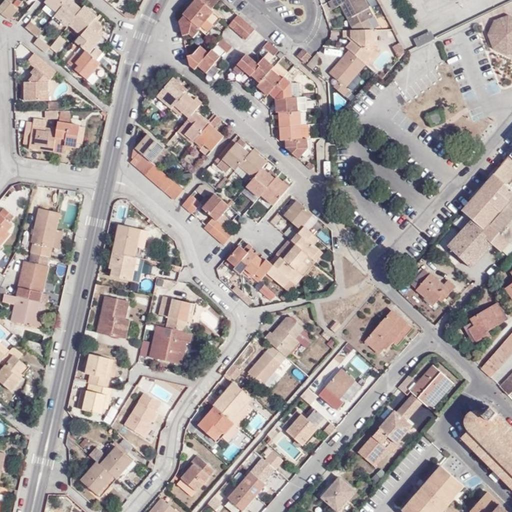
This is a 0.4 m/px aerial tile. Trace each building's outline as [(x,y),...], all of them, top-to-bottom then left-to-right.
[(8,0),(5,0),(0,6),(0,11),(2,13),(11,2),(8,0)] [(46,0),(45,2),(57,13),(68,0),(46,0)] [(63,23),(68,27),(69,25),(82,9),(71,0),(68,0),(57,13),(52,19),(60,26),(63,23)] [(214,13),(215,12),(211,9),(206,4),(201,0),(195,0),(191,6),(215,26),(221,19),(214,13)] [(211,9),(218,0),(209,0),(206,4),(211,9)] [(366,10),(369,8),(365,0),(331,0),(329,1),(333,9),(341,5),(344,3),(348,11),(345,13),(354,30),(373,29),(375,29),(368,18),(370,17),(366,10)] [(11,2),(2,13),(7,17),(16,7),(11,2)] [(82,9),(69,25),(82,35),(95,20),(98,16),(85,5),(82,9)] [(201,29),(207,34),(215,26),(191,6),(183,14),(184,16),(201,29)] [(103,14),(101,12),(98,16),(95,20),(97,21),(103,14)] [(237,14),(228,25),(234,30),(243,19),(237,14)] [(184,16),(180,20),(184,35),(188,34),(193,38),(201,29),(184,16)] [(511,16),(509,16),(495,21),(489,35),(495,49),(509,55),(511,53),(511,16)] [(243,19),(234,30),(240,35),(249,25),(243,19)] [(101,28),(103,26),(97,21),(95,20),(82,35),(76,42),(87,51),(96,59),(103,52),(98,48),(95,46),(102,37),(101,37),(97,33),(101,28)] [(42,31),(30,21),(26,27),(37,36),(42,31)] [(245,40),(255,29),(249,25),(240,35),(245,40)] [(373,29),(354,30),(343,30),(343,38),(352,38),(352,41),(351,41),(345,47),(349,50),(364,63),(375,50),(373,49),(373,45),(373,29)] [(66,41),(60,36),(50,47),(56,52),(66,41)] [(39,37),(34,43),(46,52),(50,47),(39,37)] [(98,48),(105,40),(102,37),(95,46),(98,48)] [(232,47),(222,38),(219,41),(217,44),(227,53),(232,47)] [(274,56),(279,50),(268,41),(263,47),(274,56)] [(393,46),(400,58),(405,52),(400,42),(393,46)] [(227,53),(217,44),(209,53),(198,66),(206,73),(221,56),(223,58),(227,53)] [(201,46),(193,54),(188,56),(190,65),(195,69),(198,66),(209,53),(201,46)] [(269,62),(274,56),(263,47),(258,52),(264,58),(269,62)] [(297,55),(305,63),(310,56),(303,49),(297,55)] [(365,64),(364,63),(349,50),(330,72),(338,80),(333,86),(344,96),(349,89),(346,86),(365,64)] [(68,63),(88,79),(101,63),(96,59),(87,51),(83,56),(77,52),(68,63)] [(48,84),(58,73),(35,53),(28,62),(35,69),(32,73),(35,76),(28,84),(25,81),(24,100),(48,101),(48,84)] [(259,64),(247,54),(237,65),(250,77),(251,76),(260,66),(259,64)] [(274,67),(269,62),(264,58),(259,64),(260,66),(251,76),(260,83),(272,69),(274,67)] [(288,72),(278,63),(274,67),(272,69),(282,79),(284,77),(288,72)] [(282,79),(272,69),(260,83),(257,87),(267,96),(269,94),(282,79)] [(32,73),(25,81),(28,84),(35,76),(32,73)] [(173,77),(157,97),(158,97),(171,109),(172,108),(186,92),(188,90),(173,77)] [(292,83),(284,77),(282,79),(269,94),(273,98),(276,98),(292,98),(292,83)] [(300,96),(299,83),(292,83),(292,98),(298,97),(300,97),(300,96)] [(200,106),(194,100),(186,92),(172,108),(180,116),(181,116),(183,114),(189,118),(195,111),(200,106)] [(156,100),(169,112),(170,111),(171,109),(158,97),(156,100)] [(203,103),(197,97),(194,100),(200,106),(203,103)] [(298,97),(292,98),(276,98),(276,112),(280,112),(299,111),(298,97)] [(172,108),(171,109),(170,111),(178,118),(180,116),(172,108)] [(440,110),(427,115),(431,126),(444,121),(440,110)] [(189,118),(178,131),(184,136),(186,134),(195,141),(210,124),(195,111),(189,118)] [(302,125),(301,111),(299,111),(280,112),(280,126),(302,125)] [(222,120),(217,116),(212,121),(210,124),(214,128),(222,120)] [(47,120),(34,118),(33,122),(33,126),(46,128),(47,120)] [(30,142),(29,148),(54,152),(57,130),(46,128),(33,126),(33,122),(27,122),(25,135),(31,136),(30,142)] [(58,122),(58,126),(57,130),(54,152),(54,153),(64,154),(65,149),(65,147),(72,148),(77,148),(77,147),(80,126),(80,125),(58,122)] [(212,151),(224,137),(214,128),(210,124),(195,141),(202,148),(205,144),(212,151)] [(280,126),(281,140),(286,140),(303,139),(302,125),(280,126)] [(85,127),(80,126),(77,147),(82,148),(85,127)] [(140,152),(131,163),(136,167),(145,157),(150,161),(151,163),(165,147),(164,147),(148,133),(136,148),(140,152)] [(186,134),(184,136),(192,144),(195,141),(186,134)] [(286,140),(286,148),(299,160),(308,149),(308,139),(303,139),(286,140)] [(246,145),(240,140),(237,143),(243,148),(246,145)] [(234,141),(219,157),(223,160),(237,143),(234,141)] [(250,154),(243,148),(237,143),(223,160),(223,161),(218,166),(227,174),(232,168),(235,171),(240,166),(250,154)] [(200,150),(207,157),(212,151),(205,144),(202,148),(200,150)] [(157,168),(170,152),(165,147),(151,163),(154,165),(157,168)] [(263,169),(267,163),(253,151),(250,154),(240,166),(247,173),(254,179),(263,169)] [(511,151),(509,156),(494,174),(462,210),(472,221),(489,237),(486,241),(493,247),(502,254),(507,258),(511,252),(511,151)] [(150,161),(145,157),(136,167),(141,171),(150,161)] [(150,161),(141,171),(146,175),(154,165),(151,163),(150,161)] [(157,168),(154,165),(146,175),(150,179),(159,170),(157,168)] [(240,166),(235,171),(234,172),(242,179),(247,173),(240,166)] [(246,187),(259,198),(261,195),(275,179),(263,169),(254,179),(246,187)] [(164,173),(159,170),(150,179),(155,183),(164,173)] [(289,188),(294,183),(281,172),(277,177),(289,188)] [(168,177),(164,173),(155,183),(160,187),(168,177)] [(173,182),(168,177),(160,187),(165,192),(173,182)] [(274,206),(289,188),(277,177),(275,179),(261,195),(274,206)] [(178,185),(173,182),(165,192),(169,195),(178,185)] [(174,200),(183,190),(178,185),(169,195),(174,200)] [(202,190),(199,186),(192,195),(195,197),(202,190)] [(192,195),(183,206),(187,210),(197,199),(195,197),(192,195)] [(215,195),(203,209),(214,218),(218,222),(230,207),(229,207),(215,195)] [(197,199),(187,210),(192,214),(201,203),(197,199)] [(300,230),(314,214),(297,200),(284,216),(300,230)] [(235,212),(230,207),(218,222),(223,226),(235,212)] [(0,215),(0,246),(10,234),(7,232),(12,226),(9,223),(13,217),(5,209),(0,215)] [(33,243),(31,253),(50,258),(52,247),(56,230),(60,213),(39,209),(32,243),(33,243)] [(207,227),(205,229),(210,233),(218,222),(214,218),(207,227)] [(218,222),(210,233),(214,237),(223,227),(223,226),(218,222)] [(141,230),(119,225),(113,253),(135,257),(137,248),(141,230)] [(223,227),(214,237),(219,241),(228,231),(223,227)] [(319,240),(304,227),(302,231),(292,241),(296,245),(309,256),(313,259),(320,251),(314,246),(319,240)] [(467,263),(476,253),(480,256),(486,249),(464,228),(462,230),(457,235),(452,239),(458,245),(455,249),(460,254),(459,256),(467,263)] [(64,232),(56,230),(52,247),(60,249),(64,232)] [(141,249),(145,231),(141,230),(137,248),(141,249)] [(309,256),(296,245),(284,259),(296,271),(304,262),(309,256)] [(235,270),(241,275),(243,272),(245,270),(257,255),(251,250),(248,254),(240,246),(228,259),(230,261),(237,267),(235,270)] [(320,251),(313,259),(315,262),(323,253),(320,251)] [(31,253),(29,263),(48,267),(50,258),(31,253)] [(111,277),(132,281),(138,258),(135,257),(113,253),(111,265),(113,266),(113,270),(111,277)] [(467,263),(470,267),(480,256),(476,253),(467,263)] [(281,257),(278,254),(270,263),(273,266),(281,257)] [(257,255),(245,270),(253,276),(255,274),(261,280),(265,276),(267,273),(273,266),(270,263),(267,260),(265,262),(257,255)] [(272,278),(288,292),(295,285),(293,282),(300,274),(296,271),(284,259),(281,257),(273,266),(267,273),(272,278)] [(139,282),(144,260),(138,258),(132,281),(139,282)] [(227,265),(233,271),(235,270),(237,267),(230,261),(227,265)] [(24,262),(20,285),(17,297),(41,302),(43,293),(48,267),(29,263),(24,262)] [(302,276),(310,267),(304,262),(296,271),(300,274),(302,276)] [(439,297),(442,294),(446,297),(455,286),(448,279),(444,283),(431,272),(430,273),(425,268),(421,273),(416,278),(412,282),(418,287),(418,289),(434,304),(439,297)] [(243,272),(251,280),(252,278),(253,276),(245,270),(243,272)] [(252,278),(258,283),(260,281),(261,280),(255,274),(253,276),(252,278)] [(295,285),(296,285),(303,277),(302,276),(300,274),(293,282),(295,285)] [(138,291),(139,284),(131,283),(130,289),(138,291)] [(49,294),(43,293),(41,302),(46,304),(47,304),(49,294)] [(18,305),(15,323),(35,327),(41,302),(17,297),(5,294),(3,302),(14,305),(18,305)] [(105,297),(97,333),(121,339),(125,320),(129,303),(105,297)] [(159,315),(169,317),(167,329),(185,333),(187,322),(189,315),(193,316),(195,306),(163,298),(159,315)] [(35,327),(41,328),(46,304),(41,302),(35,327)] [(490,333),(488,330),(507,318),(497,303),(472,318),(474,321),(464,327),(467,332),(470,330),(477,340),(490,333)] [(385,347),(387,348),(409,323),(393,310),(366,340),(380,352),(385,347)] [(271,332),(264,339),(272,346),(287,358),(300,343),(299,342),(296,339),(304,330),(291,319),(286,319),(279,326),(282,328),(274,336),(272,334),(271,332)] [(126,340),(130,321),(125,320),(121,339),(126,340)] [(187,343),(191,344),(192,334),(185,333),(167,329),(157,326),(150,358),(179,364),(182,349),(186,350),(187,343)] [(279,326),(272,334),(274,336),(282,328),(279,326)] [(299,342),(307,333),(304,330),(296,339),(299,342)] [(475,345),(492,336),(490,333),(477,340),(470,330),(467,332),(475,345)] [(326,332),(322,336),(335,348),(339,344),(326,332)] [(511,333),(482,368),(492,378),(511,355),(511,333)] [(0,362),(1,361),(10,351),(0,342),(0,362)] [(261,384),(263,385),(287,358),(272,346),(248,373),(249,374),(261,384)] [(22,356),(12,347),(10,351),(1,361),(7,365),(0,373),(0,382),(12,392),(21,381),(20,380),(17,377),(20,373),(26,366),(19,360),(22,356)] [(88,383),(94,385),(107,388),(111,371),(107,370),(108,366),(110,359),(90,355),(86,374),(90,375),(88,383)] [(227,373),(235,379),(242,371),(234,364),(227,373)] [(435,367),(413,392),(414,393),(419,397),(420,396),(424,399),(423,401),(424,402),(430,407),(453,382),(435,367)] [(345,402),(340,398),(356,381),(342,369),(321,394),(338,409),(345,402)] [(246,377),(259,388),(261,384),(249,374),(246,377)] [(511,393),(511,374),(500,387),(509,396),(511,393)] [(407,388),(414,379),(410,375),(399,388),(406,394),(409,390),(407,388)] [(242,391),(234,384),(214,407),(215,408),(231,422),(234,425),(236,426),(251,408),(247,404),(251,399),(242,391)] [(104,405),(108,405),(112,389),(107,388),(94,385),(94,387),(93,392),(87,391),(83,410),(102,414),(103,409),(104,405)] [(81,390),(77,409),(83,410),(87,391),(81,390)] [(419,397),(414,393),(397,412),(408,421),(424,402),(423,401),(419,397)] [(157,414),(156,413),(161,404),(144,394),(125,425),(144,438),(152,425),(151,424),(157,414)] [(214,407),(206,400),(203,403),(213,411),(215,408),(214,407)] [(511,427),(492,407),(486,413),(482,411),(477,410),(470,414),(467,420),(468,427),(470,430),(464,438),(470,444),(511,486),(511,427)] [(213,411),(198,428),(215,443),(223,433),(225,435),(234,425),(231,422),(215,408),(213,411)] [(331,435),(338,427),(317,409),(310,417),(331,435)] [(397,412),(396,410),(381,427),(381,428),(389,435),(386,438),(395,445),(413,425),(408,421),(397,412)] [(299,411),(292,420),(295,423),(302,414),(299,411)] [(274,416),(269,412),(263,418),(268,423),(274,416)] [(312,431),(316,426),(302,414),(295,423),(287,432),(303,446),(314,433),(312,431)] [(223,438),(228,442),(240,429),(236,426),(234,425),(225,435),(223,438)] [(373,464),(386,448),(389,451),(390,451),(395,445),(386,438),(389,435),(381,428),(360,452),(373,464)] [(215,443),(217,444),(223,438),(225,435),(223,433),(215,443)] [(115,442),(113,444),(116,446),(127,456),(129,453),(115,442)] [(95,447),(88,455),(97,463),(113,477),(116,480),(117,481),(133,462),(127,456),(116,446),(107,458),(95,447)] [(373,464),(376,466),(389,451),(386,448),(373,464)] [(266,459),(276,469),(284,460),(273,451),(266,459)] [(189,465),(191,468),(185,475),(181,479),(197,492),(215,472),(197,456),(189,465)] [(133,462),(117,481),(119,483),(136,464),(133,462)] [(81,481),(97,496),(98,495),(113,477),(97,463),(81,481)] [(189,465),(183,472),(185,475),(191,468),(189,465)] [(443,511),(454,499),(454,498),(465,485),(441,466),(426,484),(424,482),(419,488),(421,490),(403,511),(404,511),(443,511)] [(235,498),(233,501),(242,510),(253,497),(255,498),(266,484),(251,471),(230,495),(235,498)] [(116,480),(113,477),(98,495),(101,498),(116,480)] [(340,477),(322,496),(336,509),(346,499),(347,500),(355,490),(340,477)] [(177,484),(192,497),(197,492),(181,479),(177,484)] [(472,511),(493,511),(501,504),(488,491),(471,510),(472,511)] [(214,510),(222,503),(217,496),(208,503),(214,510)] [(245,511),(256,499),(255,498),(253,497),(242,510),(245,511)] [(336,509),(338,511),(347,500),(346,499),(336,509)] [(150,511),(175,511),(161,500),(150,511)]
